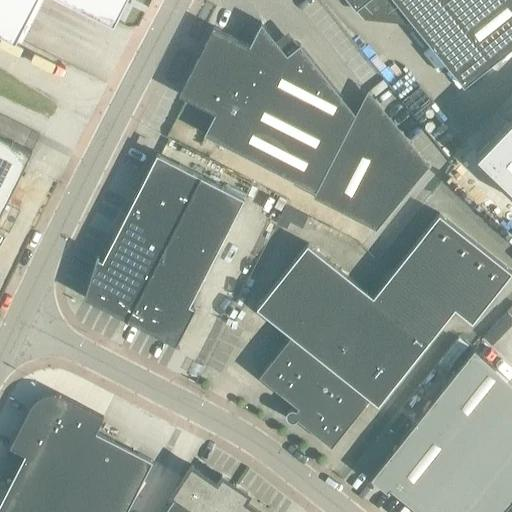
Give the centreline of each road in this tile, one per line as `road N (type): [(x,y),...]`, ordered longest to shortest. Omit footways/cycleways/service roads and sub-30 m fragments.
road 1 (residential): [(342,511),(259,447),(16,317)]
road 2 (unclassified): [(16,317),(179,0)]
